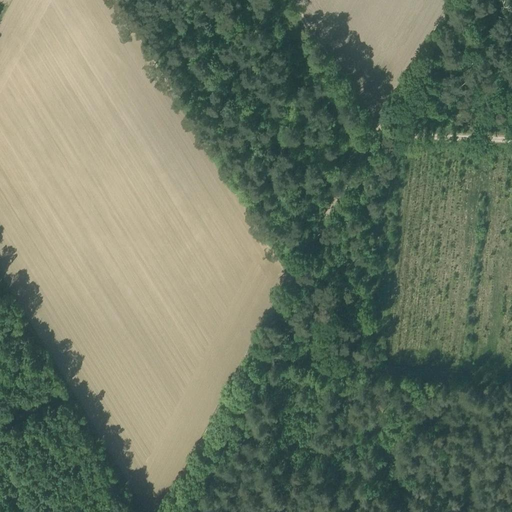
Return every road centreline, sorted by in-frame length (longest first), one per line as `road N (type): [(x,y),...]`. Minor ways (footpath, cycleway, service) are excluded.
road 1 (track): [(161,511),(376,134)]
road 2 (track): [(376,134),(290,0)]
road 3 (track): [(454,0),(376,134)]
road 4 (track): [(511,140),(376,134)]
